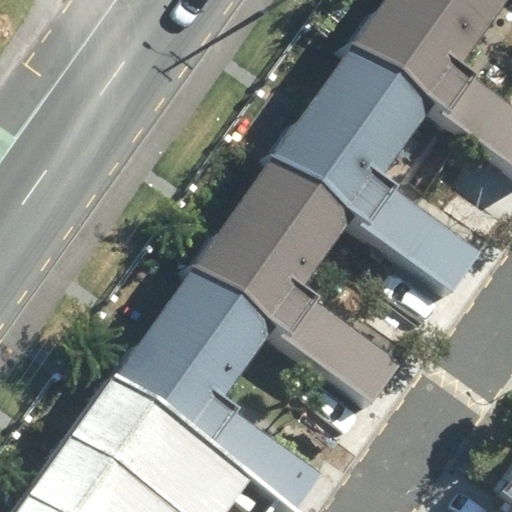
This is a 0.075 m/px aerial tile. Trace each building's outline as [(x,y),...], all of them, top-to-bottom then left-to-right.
[(511,96),(463,62),(507,0),(383,0),(354,41),(436,99),(423,117),(511,180),(511,96)] [(436,99),(354,41),(275,152),(359,212),(346,230),(448,302),(488,246),(442,214),(384,172),(423,117),(436,99)] [(359,212),(275,152),(193,267),(279,328),(267,345),(365,414),(404,359),(305,288),(346,230),(359,212)] [(279,328),(193,267),(119,371),(259,471),(292,494),(314,463),(281,440),(227,401),(267,345),(279,328)] [(272,511),(278,505),(245,481),(105,381),(11,511),(272,511)] [(511,511),(511,473),(498,496),(511,504),(511,511)]
